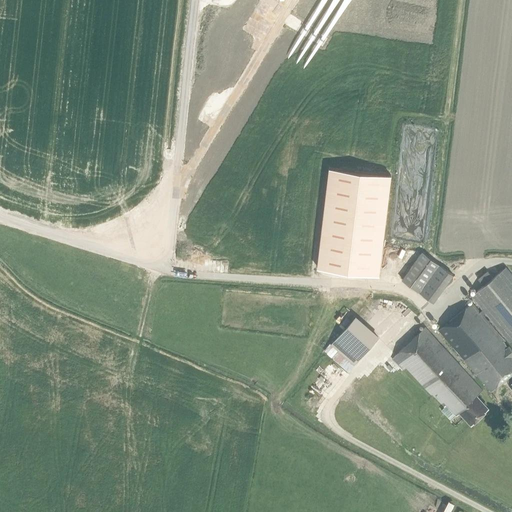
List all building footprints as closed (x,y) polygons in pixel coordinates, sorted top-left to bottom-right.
[(318,256),(317,268),(379,275),(391,175),(329,168),(318,256)] [(403,278),(435,302),(454,275),(423,252),(403,278)] [(511,340),(511,276),(505,268),(493,278),(487,271),(478,279),(483,286),(471,296),(482,310),(485,313),(510,343),(511,340)] [(485,313),(482,310),(479,312),(472,302),(438,330),(491,392),(506,379),(510,384),(509,384),(511,387),(511,356),(511,355),(511,349),(509,346),(507,347),(503,341),(504,340),(483,316),(485,313)] [(331,344),(355,365),(380,336),(357,315),(349,324),(332,343),(331,344)] [(482,390),(424,327),(395,355),(406,367),(433,396),(434,395),(444,406),(446,405),(456,415),(460,412),(472,424),(488,408),(476,396),(482,390)] [(392,358),(403,370),(406,367),(395,356),(392,358)]
